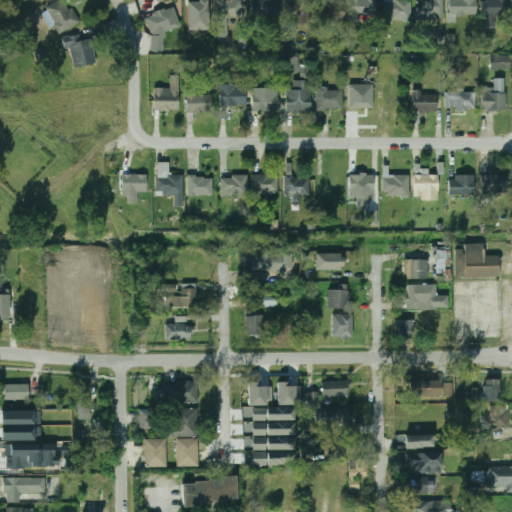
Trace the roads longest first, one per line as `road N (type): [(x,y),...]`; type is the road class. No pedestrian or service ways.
road 1 (residential): [(511,353),(123,357),(0,349)]
road 2 (residential): [(511,145),(158,144),(142,136)]
road 3 (residential): [(123,511),(123,251)]
road 4 (residential): [(384,511),(381,253)]
road 5 (residential): [(227,476),(228,251)]
road 6 (residential): [(142,136),(136,53),(119,0)]
